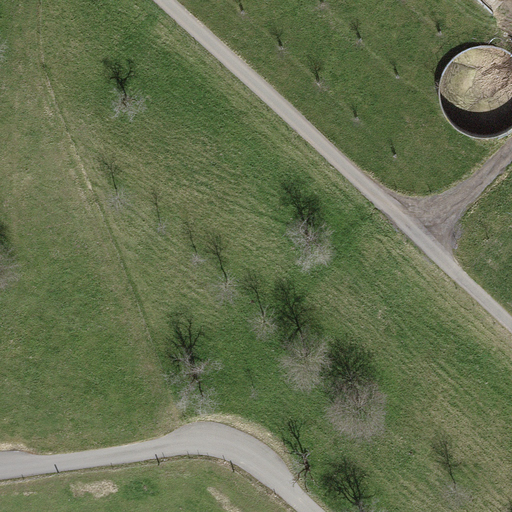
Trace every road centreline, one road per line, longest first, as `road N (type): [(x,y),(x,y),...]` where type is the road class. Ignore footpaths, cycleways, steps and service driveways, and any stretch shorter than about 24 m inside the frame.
road 1 (residential): [(511,327),(165,0)]
road 2 (unclassified): [(0,469),(213,446),(252,460),(314,511)]
